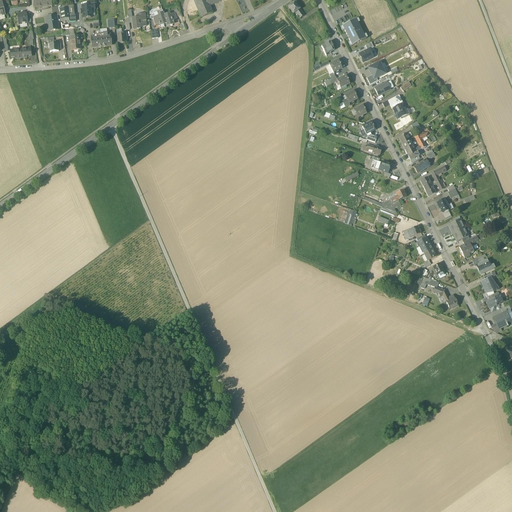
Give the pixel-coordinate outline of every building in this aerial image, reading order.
[(222,0),(193,0),(199,14),(201,18),(213,13),(210,7),(223,0),(222,0)] [(288,7),(293,14),(295,13),(300,10),(295,3),(288,7)] [(83,14),(83,18),(92,17),(91,10),(94,9),(94,5),(94,4),(89,5),(82,6),(82,10),(81,10),(81,14),(83,14)] [(59,15),(60,21),(76,21),(76,16),(76,15),(75,15),(68,15),(67,6),(58,7),(59,15)] [(51,8),(52,16),(56,15),(56,16),(59,15),(58,7),(51,8)] [(295,13),(299,19),(304,16),(300,10),(295,13)] [(26,14),(17,15),(18,24),(21,24),(25,23),(28,23),(26,14)] [(133,23),(133,29),(139,28),(145,27),(144,22),(146,22),(145,14),(137,15),(137,19),(132,20),(133,23)] [(155,25),(159,24),(164,22),(166,22),(166,24),(167,24),(173,22),(177,21),(175,14),(170,15),(164,17),(164,16),(163,14),(158,16),(155,17),(153,18),(155,25)] [(45,17),(48,31),(58,29),(56,16),(56,15),(52,16),(45,17)] [(352,46),(366,39),(356,19),(342,26),(346,35),(347,34),(349,37),(348,38),(352,46)] [(117,35),(118,44),(126,43),(125,40),(127,40),(126,32),(122,33),(122,34),(117,35)] [(97,48),(102,47),(100,34),(94,35),(94,37),(91,37),(92,48),(97,48)] [(107,34),(100,34),(102,47),(107,47),(107,46),(111,46),(110,35),(107,35),(107,34)] [(69,45),(70,51),(80,50),(80,44),(82,44),(82,36),(74,36),(69,37),(69,42),(70,41),(71,45),(69,45)] [(322,47),(325,55),(334,50),(332,47),(330,43),(328,44),(325,45),(322,47)] [(371,43),(365,46),(367,51),(369,50),(374,48),(371,43)] [(49,44),(50,52),(59,52),(58,50),(58,46),(60,46),(59,45),(58,45),(58,44),(54,44),(53,44),(49,44)] [(358,54),(366,50),(364,45),(356,49),(358,54)] [(30,49),(20,50),(21,59),(27,58),(28,58),(28,57),(31,56),(30,49)] [(15,59),(21,59),(20,50),(10,50),(10,58),(13,58),(14,58),(14,59),(15,59)] [(367,51),(359,55),(363,63),(373,58),(369,50),(367,51)] [(331,70),(333,73),(341,69),(340,65),(338,61),(335,63),(335,62),(333,63),(333,64),(329,66),(331,68),(330,69),(331,70)] [(376,79),(385,74),(379,63),(369,68),(372,73),(373,75),(372,76),(374,80),(376,79)] [(347,86),(346,85),(349,84),(347,81),(348,81),(346,76),(343,78),(343,77),(340,78),(341,79),(337,81),(336,81),(338,84),(337,84),(338,86),(339,86),(340,88),(340,89),(347,86)] [(378,81),(376,79),(374,80),(372,76),(366,79),(370,85),(378,81)] [(326,82),(328,86),(336,81),(337,81),(335,77),(334,78),(332,79),(326,82)] [(386,82),(374,89),(378,96),(390,90),(386,82)] [(400,88),(402,92),(411,86),(408,82),(400,88)] [(342,103),(345,108),(349,106),(348,104),(357,99),(355,96),(356,96),(354,92),(351,93),(348,94),(349,95),(344,97),(346,99),(345,100),(346,101),(342,103)] [(332,98),(335,103),(342,100),(340,95),(332,98)] [(391,110),(392,109),(401,105),(402,104),(402,105),(403,104),(399,96),(389,101),(391,105),(389,105),(391,110)] [(404,111),(401,105),(392,109),(396,116),(394,116),(397,121),(399,119),(406,116),(409,115),(407,110),(404,111)] [(356,116),(357,118),(366,114),(364,110),(365,110),(362,106),(360,107),(360,106),(357,108),(358,108),(353,111),(355,113),(354,114),(355,115),(356,116)] [(399,119),(401,122),(403,127),(409,124),(408,123),(412,121),(409,115),(406,116),(399,119)] [(412,125),(415,129),(422,124),(419,120),(412,125)] [(364,131),(363,131),(360,132),(362,136),(363,137),(364,138),(365,137),(364,135),(366,135),(370,133),(375,130),(373,127),(371,122),(366,125),(362,128),(364,131)] [(403,127),(401,122),(394,125),(396,131),(403,127)] [(398,138),(401,144),(409,140),(408,138),(410,137),(408,133),(398,138)] [(412,147),(409,140),(401,144),(405,151),(412,147)] [(419,146),(421,150),(426,147),(423,142),(422,141),(421,142),(418,144),(419,146)] [(461,149),(456,142),(452,144),(456,151),(461,149)] [(372,153),(380,156),(382,149),(374,147),(372,152),(372,153)] [(412,147),(405,151),(404,151),(410,162),(410,161),(414,159),(418,157),(419,156),(417,152),(416,150),(414,150),(414,149),(412,147)] [(426,155),(429,161),(435,157),(432,151),(426,155)] [(425,161),(420,163),(425,170),(429,167),(425,161)] [(385,173),(388,174),(390,166),(381,163),(378,170),(379,171),(381,172),(385,173)] [(418,174),(425,170),(420,163),(414,168),(418,174)] [(435,172),(437,176),(446,171),(444,167),(435,172)] [(436,183),(440,191),(443,189),(439,181),(437,176),(435,172),(431,174),(436,183)] [(359,176),(357,173),(344,179),(346,183),(359,176)] [(420,182),(424,189),(431,186),(427,178),(420,182)] [(435,194),(431,186),(424,189),(428,197),(435,194)] [(448,193),(450,199),(458,195),(455,190),(448,193)] [(389,201),(391,205),(398,201),(405,198),(402,191),(395,194),(397,197),(389,201)] [(382,208),(385,209),(382,205),(364,197),(363,200),(369,203),(371,204),(382,208)] [(440,209),(442,214),(448,211),(449,210),(447,206),(444,200),(437,203),(440,209)] [(389,201),(382,205),(385,209),(394,213),(397,214),(394,209),(400,206),(398,201),(391,205),(389,201)] [(344,224),(351,226),(356,212),(349,210),(344,224)] [(389,221),(379,217),(377,221),(387,226),(389,221)] [(449,225),(453,233),(465,228),(461,219),(454,222),(449,225)] [(407,232),(410,238),(420,234),(418,227),(407,232)] [(468,236),(465,228),(453,233),(457,242),(461,239),(468,236)] [(417,242),(420,247),(429,243),(426,238),(425,238),(417,242)] [(501,239),(494,242),(497,248),(499,247),(499,245),(503,243),(501,239)] [(420,247),(424,254),(432,250),(430,247),(431,247),(429,243),(420,247)] [(459,248),(464,259),(470,256),(469,254),(473,252),(470,245),(469,243),(464,245),(459,248)] [(436,257),(432,250),(424,254),(424,256),(427,261),(428,261),(436,257)] [(476,266),(480,275),(491,270),(490,267),(487,261),(484,262),(480,264),(477,265),(477,266),(476,266)] [(435,277),(438,275),(443,273),(439,264),(431,268),(435,277)] [(429,286),(431,281),(425,278),(423,284),(422,283),(420,288),(424,290),(426,285),(429,286)] [(487,302),(490,309),(496,307),(497,306),(496,306),(503,303),(498,293),(493,295),(492,292),(497,290),(495,284),(493,285),(490,278),(483,281),(481,282),(486,294),(488,297),(491,296),(492,299),(487,302)] [(428,287),(434,289),(434,288),(437,289),(439,284),(436,283),(431,281),(429,286),(428,287)] [(444,291),(443,291),(438,294),(439,297),(442,296),(449,310),(458,306),(454,298),(451,299),(450,297),(448,298),(444,291)] [(498,325),(500,329),(508,326),(508,324),(511,322),(507,312),(504,314),(495,318),(498,325)] [(495,332),(498,334),(501,332),(500,329),(498,325),(493,327),(495,332)]
